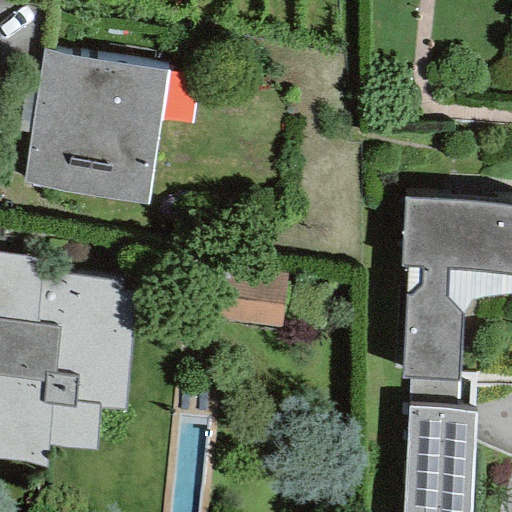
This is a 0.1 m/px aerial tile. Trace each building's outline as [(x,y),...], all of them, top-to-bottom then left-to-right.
[(166,68),(42,49),(22,180),(146,199),(166,68)] [(457,374),(463,310),(470,299),(511,290),(511,200),(405,195),(401,262),(407,263),(399,372),(457,374)] [(122,405),(133,289),(119,287),(120,278),(40,270),(41,256),(0,251),(0,459),(45,464),(47,442),(95,447),(100,403),(122,405)] [(225,259),(224,307),(288,308),(289,260),(225,259)] [(469,511),(475,410),(406,402),(401,511),(469,511)]
